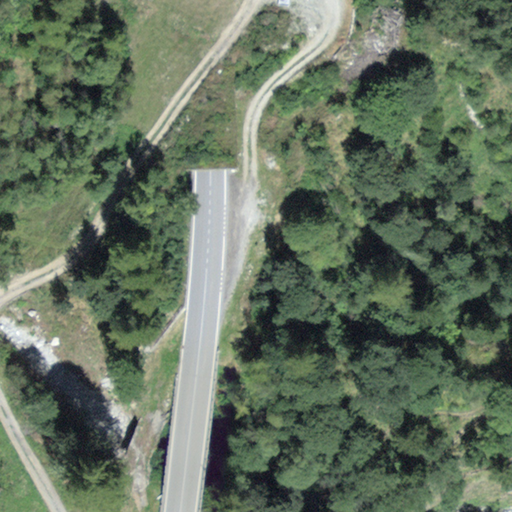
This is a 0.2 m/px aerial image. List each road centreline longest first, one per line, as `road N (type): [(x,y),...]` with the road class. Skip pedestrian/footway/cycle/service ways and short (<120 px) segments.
road 1 (tertiary): [(181,511),(209,218),(195,0)]
road 2 (track): [(252,0),(188,96),(113,182),(79,247),(0,298)]
road 3 (track): [(200,334),(243,218),(256,102),(325,38),(330,0)]
